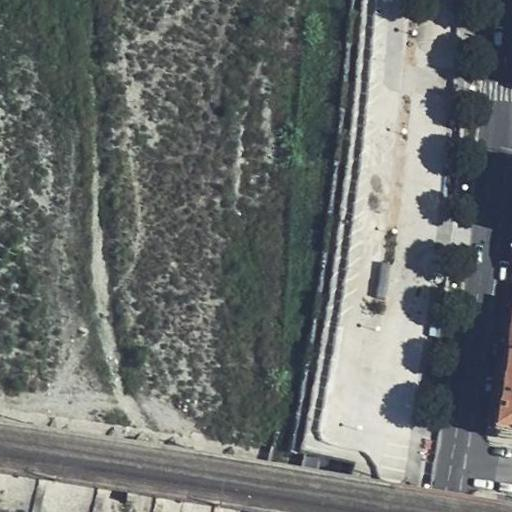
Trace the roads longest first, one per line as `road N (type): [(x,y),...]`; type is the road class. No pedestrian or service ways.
road 1 (primary): [(349,511),(380,458),(410,303),(447,0)]
road 2 (primary): [(320,511),(387,0)]
road 3 (primary): [(451,465),(480,327),(505,122)]
road 4 (primary): [(505,122),(510,0)]
